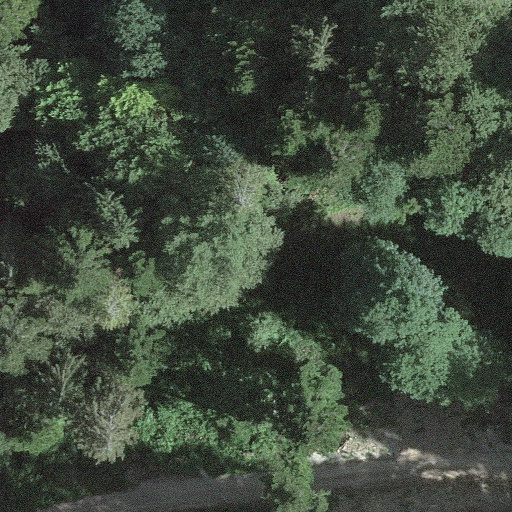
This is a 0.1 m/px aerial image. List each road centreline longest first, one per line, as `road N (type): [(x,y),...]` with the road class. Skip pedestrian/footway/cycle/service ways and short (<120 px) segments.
road 1 (track): [(511,171),(449,200),(0,343)]
road 2 (track): [(511,476),(150,511)]
